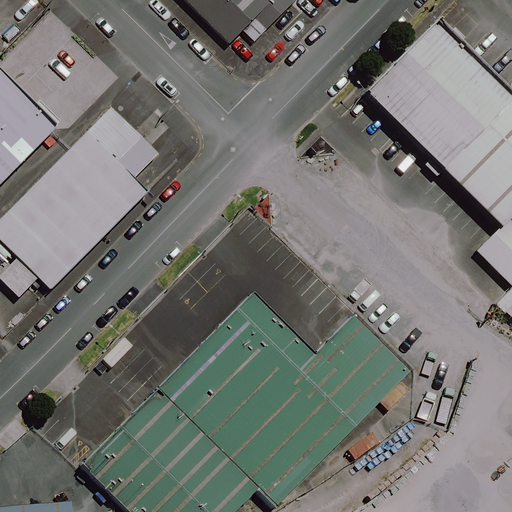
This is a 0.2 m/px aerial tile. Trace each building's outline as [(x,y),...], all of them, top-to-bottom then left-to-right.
[(282,0),(281,0),(161,0),(185,24),(212,51),(237,26),(246,36),(282,0)] [(511,104),(507,100),(492,115),(419,40),(352,104),(480,235),(462,252),(501,292),(511,280),(511,240),(494,221),(511,203),(511,104)] [(0,191),(64,126),(0,64),(0,191)] [(0,299),(3,302),(23,282),(36,294),(129,199),(117,187),(143,160),(98,116),(60,154),(0,215),(0,258),(4,262),(0,265),(0,299)] [(339,322),(300,362),(237,302),(71,474),(111,511),(217,511),(238,491),(259,511),(266,511),(397,378),(339,322)]
